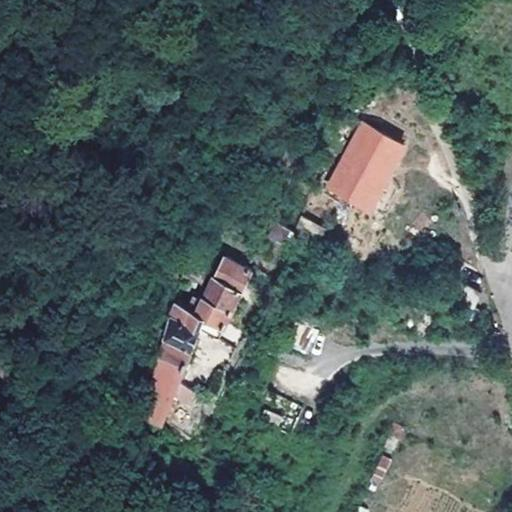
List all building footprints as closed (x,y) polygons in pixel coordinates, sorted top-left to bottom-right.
[(366,89),(363,96),(377,103),(380,96),(366,89)] [(329,105),(324,103),(309,135),(318,140),(312,152),(336,164),(365,103),(337,91),(329,105)] [(369,124),(331,185),(366,207),(391,167),(404,146),(369,124)] [(318,140),(309,135),(300,130),(294,143),(312,152),(318,140)] [(235,198),(215,188),(185,274),(199,281),(235,198)] [(297,229),(266,214),(259,227),(290,243),(297,229)] [(297,229),(321,242),(329,227),(303,214),(297,229)] [(178,301),(146,410),(164,417),(202,330),(219,337),(240,293),(252,267),(226,255),(200,311),(178,301)] [(438,300),(465,314),(472,300),(444,286),(438,300)]
